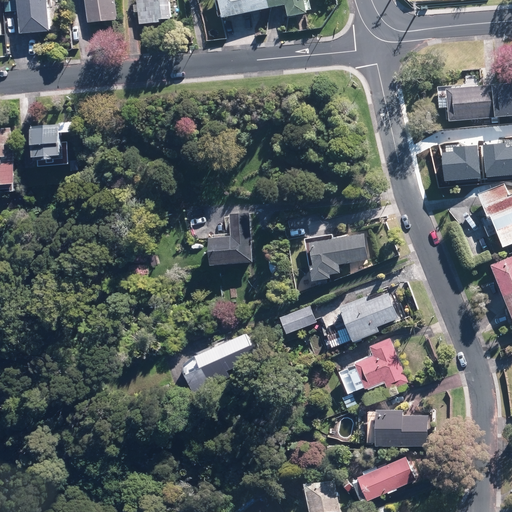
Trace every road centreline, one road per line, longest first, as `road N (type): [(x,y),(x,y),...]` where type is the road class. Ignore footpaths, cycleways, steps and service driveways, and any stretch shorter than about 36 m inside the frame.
road 1 (residential): [(375,49),(402,179),(482,387),(479,511)]
road 2 (residential): [(0,82),(375,49)]
road 3 (unknown): [(389,190),(233,204)]
road 4 (residential): [(387,25),(409,31),(511,21)]
